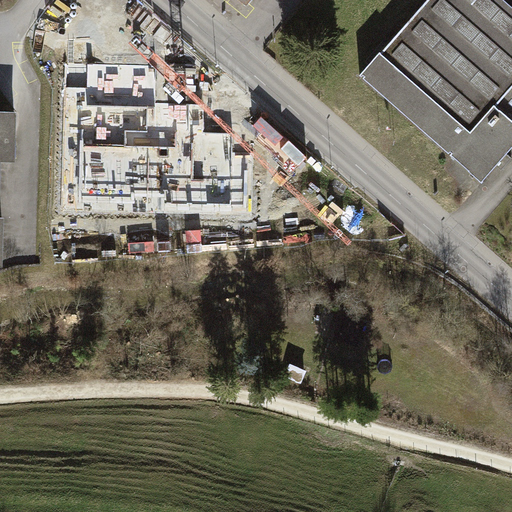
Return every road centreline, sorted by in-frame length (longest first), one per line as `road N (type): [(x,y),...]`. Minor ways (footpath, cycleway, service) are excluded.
road 1 (track): [(511,465),(221,393),(0,396)]
road 2 (tertiary): [(511,304),(164,0)]
road 3 (unknown): [(13,68),(33,134),(23,249)]
